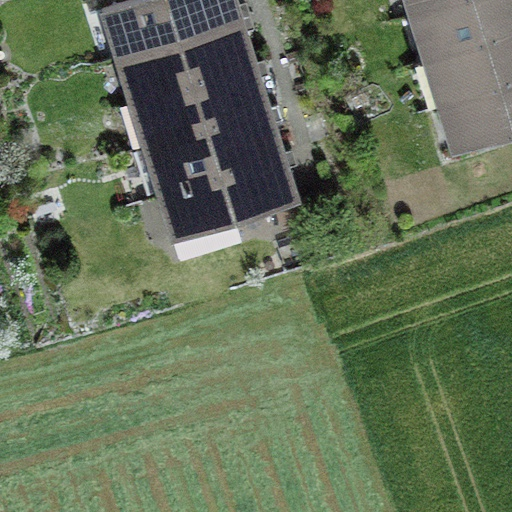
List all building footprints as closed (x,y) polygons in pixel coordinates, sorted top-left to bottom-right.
[(122,65),(246,27),(237,0),(170,0),(108,19),(122,65)] [(482,0),(410,0),(417,21),(482,0)] [(511,41),(511,0),(482,0),(417,21),(432,67),(511,41)] [(260,73),(246,27),(122,65),(137,112),(260,73)] [(511,88),(511,41),(432,67),(446,110),(511,88)] [(275,121),(260,73),(137,112),(151,159),(275,121)] [(511,143),(511,88),(446,110),(462,159),(511,143)] [(289,166),(275,121),(151,159),(166,204),(289,166)] [(302,208),(289,166),(166,204),(179,246),(302,208)]
